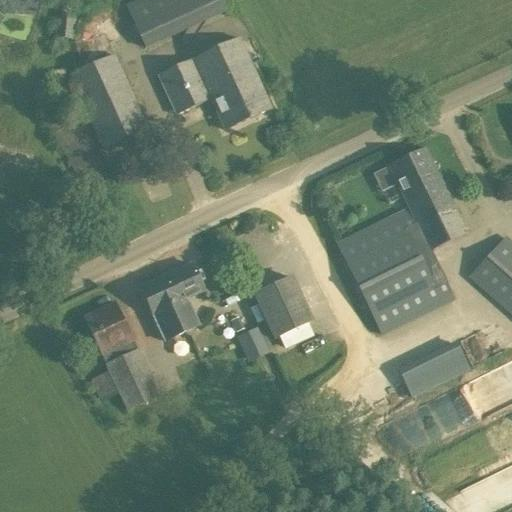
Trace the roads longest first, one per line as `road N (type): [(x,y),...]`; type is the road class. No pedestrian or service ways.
road 1 (tertiary): [(0,314),(511,74)]
road 2 (track): [(278,183),(352,325),(352,357),(343,377),(212,511)]
